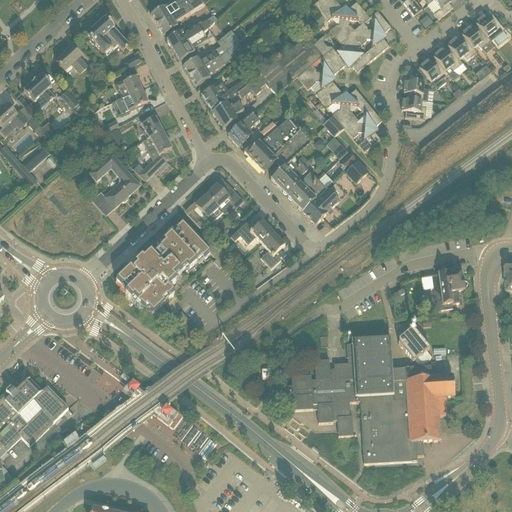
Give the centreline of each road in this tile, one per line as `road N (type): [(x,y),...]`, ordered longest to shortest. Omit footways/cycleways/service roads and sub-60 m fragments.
road 1 (residential): [(391,85),(386,184),(369,210),(314,253),(231,168),(204,169)]
road 2 (tertiary): [(348,511),(86,308)]
road 3 (residential): [(337,360),(335,312),(417,264),(495,256)]
road 4 (residential): [(204,169),(116,0)]
road 5 (tertiary): [(494,440),(500,410),(486,283),(495,256)]
road 6 (residential): [(82,282),(204,169)]
